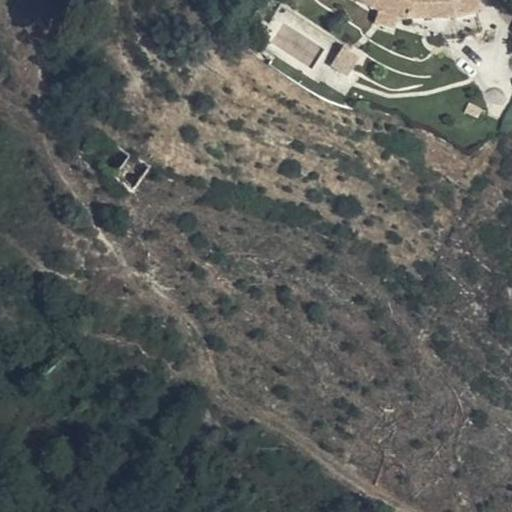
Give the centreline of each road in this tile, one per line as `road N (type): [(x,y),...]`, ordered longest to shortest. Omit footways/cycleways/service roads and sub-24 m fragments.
road 1 (track): [(235,397),(425,511)]
road 2 (track): [(235,397),(186,310),(125,260)]
